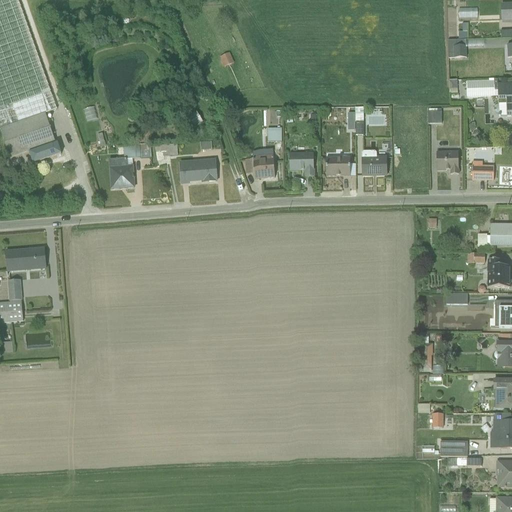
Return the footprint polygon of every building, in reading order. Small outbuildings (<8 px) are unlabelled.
[(47,159),(60,155),(47,117),(61,112),(21,0),(0,0),(0,127),(11,158),(42,147),(47,159)] [(511,9),(498,10),(499,26),(511,25),(511,9)] [(453,10),(453,20),(472,21),(472,10),(453,10)] [(453,41),(442,41),(442,59),(461,59),(461,25),(457,25),(457,33),(453,33),(453,41)] [(511,49),(502,50),(502,59),(510,59),(510,78),(511,77),(511,49)] [(222,52),(213,56),(218,66),(226,62),(222,52)] [(444,95),(452,94),(452,80),(443,80),(444,95)] [(461,99),(491,99),(491,80),(461,80),(461,99)] [(507,121),(511,120),(511,88),(499,89),(499,106),(507,106),(507,121)] [(359,122),(359,108),(349,108),(350,122),(359,122)] [(422,110),(422,126),(436,126),(436,110),(422,110)] [(95,124),(89,125),(92,141),(98,139),(95,124)] [(261,130),(262,144),(275,144),(275,129),(261,130)] [(172,143),(156,144),(157,155),(172,154),(172,143)] [(142,145),(119,144),(118,156),(142,156),(142,145)] [(451,179),(463,179),(463,155),(438,156),(438,174),(451,174),(451,179)] [(306,181),(318,181),(317,157),(291,158),(292,176),(305,175),(306,181)] [(255,184),(278,183),(277,160),(254,161),(255,184)] [(111,190),(136,189),(134,161),(110,162),(111,190)] [(181,186),(219,184),(218,161),(180,163),(181,186)] [(327,181),(353,181),(353,161),(327,161),(327,181)] [(365,182),(390,182),(390,162),(365,162),(365,182)] [(477,166),(477,163),(467,162),(466,183),(488,184),(489,167),(477,166)] [(422,220),(422,230),(430,230),(430,220),(422,220)] [(511,230),(490,230),(490,252),(511,251),(511,230)] [(471,236),(470,249),(483,250),(483,236),(471,236)] [(9,275),(48,272),(47,250),(7,253),(9,275)] [(462,264),(479,265),(479,255),(462,255),(462,264)] [(500,265),(488,265),(488,292),(511,292),(511,271),(500,271),(500,265)] [(2,278),(3,301),(0,300),(0,320),(16,320),(15,278),(2,278)] [(511,304),(489,305),(489,317),(499,317),(499,333),(511,333),(511,304)] [(511,347),(499,347),(499,374),(511,373),(511,347)] [(434,368),(425,368),(425,375),(421,376),(421,384),(434,384),(434,368)] [(511,384),(495,385),(495,414),(506,414),(506,419),(511,418),(511,384)] [(511,453),(511,420),(495,420),(494,453),(511,453)] [(470,448),(441,448),(441,462),(470,462),(470,448)] [(498,489),(511,489),(511,462),(498,463),(498,489)] [(511,511),(511,499),(498,500),(497,511),(511,511)]
